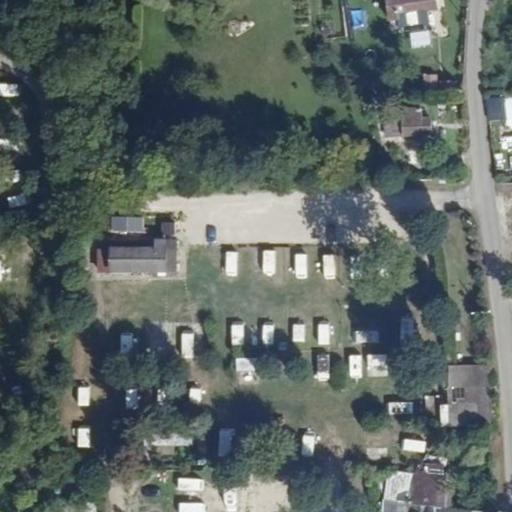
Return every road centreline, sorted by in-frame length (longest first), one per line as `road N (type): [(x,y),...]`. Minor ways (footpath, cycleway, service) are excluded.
road 1 (unknown): [(485,170),(292,196),(104,206),(77,187),(47,93),(0,78)]
road 2 (unclassified): [(479,0),(474,95),(505,353),(511,511)]
